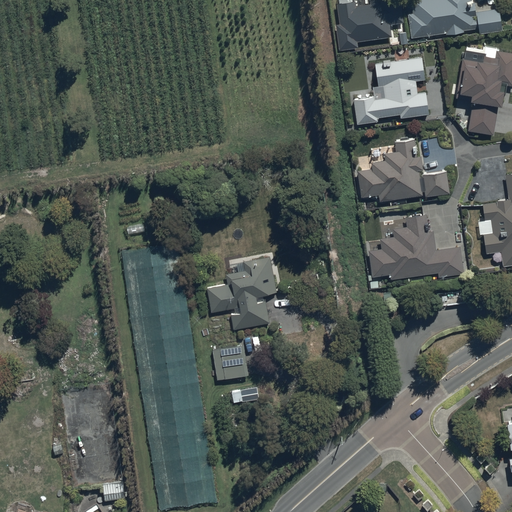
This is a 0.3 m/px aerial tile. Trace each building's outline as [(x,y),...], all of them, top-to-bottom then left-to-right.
[(340,22),(336,23),(340,48),(359,46),(358,40),(393,35),(391,22),(404,20),(401,0),(371,0),(372,2),(357,4),(356,0),(350,0),(337,2),(340,22)] [(406,0),(407,10),(413,9),(413,11),(408,12),(412,36),(446,31),(446,33),(464,30),(464,28),(479,26),(480,32),(504,28),(501,7),(476,10),(476,4),(473,4),(472,0),(406,0)] [(466,56),(463,55),(456,95),(473,98),(468,127),(494,131),(499,102),(503,103),(505,90),(506,90),(508,82),(511,82),(511,50),(499,48),(499,46),(486,44),(485,50),(467,47),(466,56)] [(420,79),(430,78),(426,52),(381,59),(385,87),(357,92),(361,122),(437,110),(433,86),(422,88),(420,79)] [(440,198),(439,192),(450,190),(447,168),(422,172),(423,174),(420,175),(419,168),(424,167),(422,153),(417,154),(417,149),(418,149),(417,142),(416,142),(415,135),(395,138),(397,148),(385,150),(386,157),(372,159),(373,166),(358,168),(362,195),(379,193),(380,199),(423,193),(423,189),(425,189),(426,194),(428,193),(429,200),(440,198)] [(497,199),(483,201),(485,217),(478,218),(480,233),(483,232),(486,252),(502,250),(504,263),(511,262),(511,171),(506,172),(509,196),(497,198),(497,199)] [(382,247),(370,249),(373,274),(392,272),(392,277),(439,271),(439,274),(464,271),(461,244),(436,248),(434,228),(429,229),(427,212),(406,214),(407,225),(393,227),(393,224),(382,225),(383,236),(381,236),(382,247)] [(144,223),(127,226),(129,234),(145,232),(144,223)] [(179,241),(121,250),(160,509),(218,500),(179,241)] [(228,282),(208,286),(212,311),(235,306),(236,312),(231,313),(233,327),(270,320),(265,292),(276,290),(270,254),(243,259),(244,268),(226,272),(228,282)] [(245,343),(213,348),(217,378),(249,373),(245,343)] [(123,480),(102,482),(105,498),(125,496),(123,480)]
